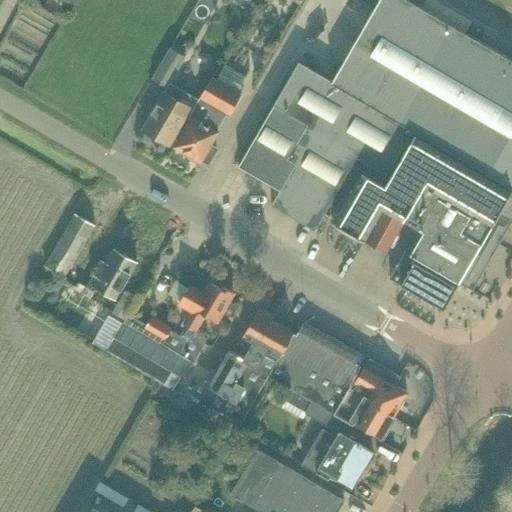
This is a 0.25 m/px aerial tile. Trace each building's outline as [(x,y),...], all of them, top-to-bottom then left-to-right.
[(299,60),(237,164),(281,189),(272,203),(315,228),(357,156),(387,174),(413,129),(511,186),(511,57),(463,29),(449,21),(423,6),(411,0),(379,0),(334,80),(299,60)] [(152,78),(153,78),(167,87),(168,87),(170,83),(186,56),(171,47),(152,78)] [(194,116),(176,146),(186,152),(187,155),(189,158),(194,159),(197,158),(199,159),(200,158),(208,162),(216,148),(210,144),(217,132),(212,129),(222,112),(228,115),(241,93),(212,76),(198,100),(194,107),(190,114),(194,116)] [(160,99),(143,128),(170,144),(187,114),(192,106),(194,107),(198,100),(170,83),(168,87),(167,87),(165,90),(160,99)] [(362,172),(334,223),(365,241),(366,241),(383,210),(405,221),(429,234),(417,256),(461,281),(474,289),(511,222),(511,195),(411,136),(392,170),(393,171),(385,185),(362,172)] [(64,277),(96,224),(75,212),(45,265),(64,277)] [(92,285),(116,299),(137,261),(114,248),(106,262),(102,260),(94,274),(97,276),(92,285)] [(405,251),(390,277),(401,284),(418,293),(444,309),(461,281),(417,256),(416,258),(405,251)] [(189,283),(178,303),(189,310),(181,324),(197,332),(207,315),(217,321),(234,292),(223,286),(222,288),(209,281),(204,291),(189,283)] [(74,289),(91,299),(96,291),(79,282),(74,289)] [(138,297),(125,289),(112,312),(124,319),(127,314),(138,297)] [(274,321),(276,316),(260,307),(240,341),(244,344),(239,354),(229,349),(208,385),(195,407),(237,430),(268,375),(291,388),(335,413),(354,379),(362,365),(357,362),(361,356),(303,323),(296,333),(274,321)] [(167,339),(173,329),(174,326),(150,313),(144,324),(143,326),(167,339)] [(173,390),(191,359),(164,345),(167,339),(143,326),(144,324),(127,314),(124,319),(106,350),(173,390)] [(401,370),(410,375),(419,359),(410,354),(401,370)] [(395,385),(401,376),(371,358),(358,381),(354,379),(335,413),(335,414),(343,419),(353,425),(356,420),(382,435),(408,392),(395,385)] [(335,414),(335,413),(291,388),(285,399),(337,429),(343,419),(335,414)] [(322,428),(303,462),(317,470),(325,474),(328,469),(353,484),(374,450),(340,430),(336,436),(322,428)] [(284,511),(336,511),(345,498),(257,447),(230,493),(263,511),(277,511),(280,509),(284,511)]
